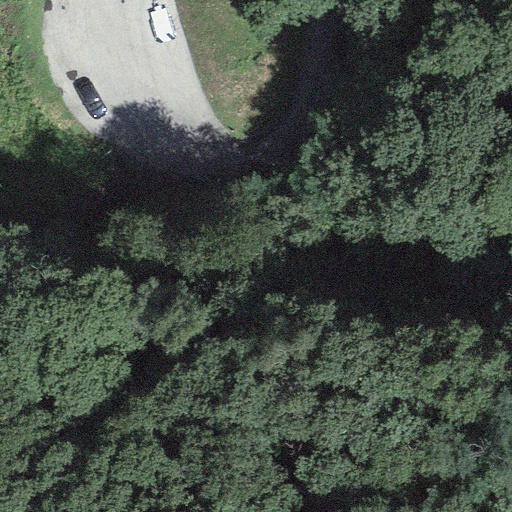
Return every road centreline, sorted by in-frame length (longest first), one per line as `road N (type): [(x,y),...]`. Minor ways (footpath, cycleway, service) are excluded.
road 1 (unclassified): [(103,0),(119,55),(155,126),(195,155),(243,165),(280,155),(297,139),(311,110),(330,0)]
road 2 (track): [(176,146),(0,299)]
